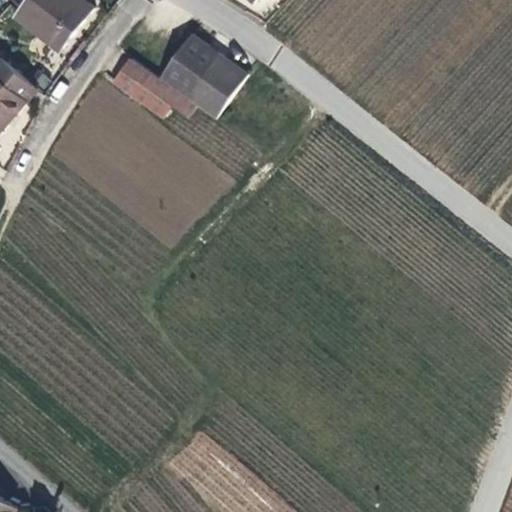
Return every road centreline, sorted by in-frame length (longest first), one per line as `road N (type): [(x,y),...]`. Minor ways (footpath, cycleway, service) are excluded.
road 1 (unclassified): [(511,242),(275,55)]
road 2 (residential): [(140,0),(58,108),(10,191)]
